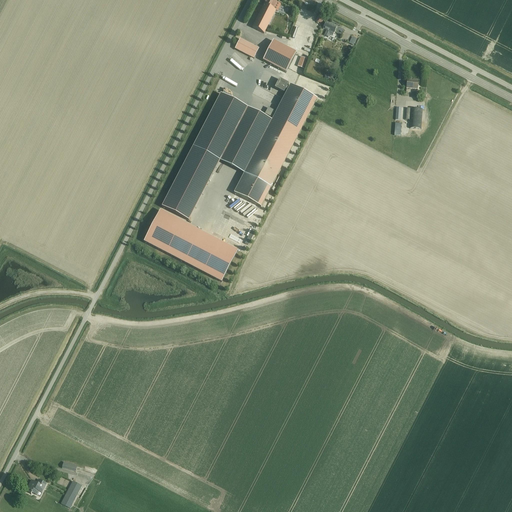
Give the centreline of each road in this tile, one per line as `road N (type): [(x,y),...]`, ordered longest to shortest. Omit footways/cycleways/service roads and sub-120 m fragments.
road 1 (unclassified): [(0,484),(250,0)]
road 2 (track): [(219,511),(34,416)]
road 3 (tertiary): [(468,76),(359,19)]
road 4 (unclassified): [(473,67),(364,11)]
